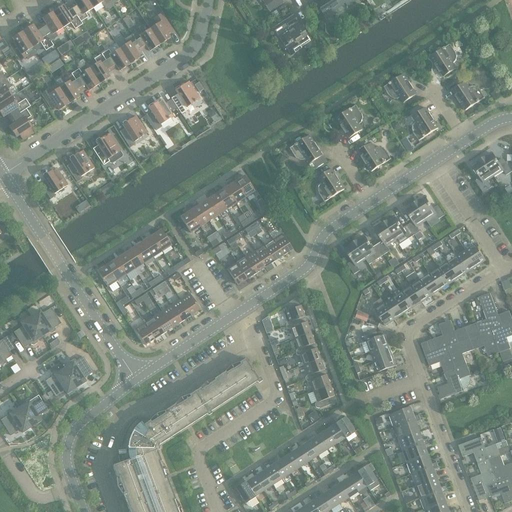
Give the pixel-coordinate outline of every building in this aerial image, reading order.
[(85,13),(93,8),(87,0),(73,0),(76,5),(71,8),(81,22),(88,17),(85,13)] [(87,0),(93,8),(96,12),(103,7),(106,11),(113,7),(112,5),(109,0),(87,0)] [(264,0),(267,4),(265,5),(269,12),(283,3),(280,0),(264,0)] [(347,6),(353,2),(351,0),(318,0),(315,2),(326,19),(335,13),(333,10),(345,2),(347,6)] [(71,23),(75,29),(82,24),(81,22),(71,8),(67,11),(63,5),(53,12),(63,28),(71,23)] [(63,28),(53,12),(42,19),(46,25),(41,28),(51,42),(58,37),(55,33),(63,28)] [(171,29),(161,14),(154,18),(157,24),(150,29),(160,45),(170,38),(166,32),(171,29)] [(273,29),(284,44),(291,55),(302,48),(298,42),(307,36),(300,25),(292,30),(290,27),(298,22),(293,15),(279,24),(273,29)] [(22,32),(33,48),(40,43),(46,51),(53,46),(51,42),(41,28),(36,31),(33,25),(22,32)] [(132,35),(141,49),(146,46),(150,52),(160,45),(150,29),(142,34),(139,30),(132,35)] [(16,44),(11,47),(20,61),(28,57),(25,53),(33,48),(22,32),(12,38),(16,44)] [(119,49),(130,65),(140,58),(136,52),(141,49),(132,35),(125,40),(127,44),(119,49)] [(80,37),(73,42),(77,48),(84,43),(80,37)] [(70,41),(63,45),(68,52),(74,48),(70,41)] [(430,57),(436,65),(435,65),(439,72),(440,72),(443,77),(457,69),(453,63),(454,63),(455,62),(456,61),(456,59),(457,58),(457,56),(456,55),(456,53),(450,45),(430,57)] [(102,55),(106,60),(111,69),(116,65),(119,71),(130,65),(119,49),(112,54),(109,50),(102,55)] [(55,50),(46,56),(51,63),(60,57),(55,50)] [(111,69),(106,60),(102,55),(94,59),(97,63),(89,68),(100,84),(110,77),(106,72),(111,69)] [(60,60),(54,63),(58,69),(64,65),(60,60)] [(42,61),(26,72),(30,78),(46,68),(42,61)] [(72,74),(81,88),(85,85),(89,91),(100,84),(89,68),(87,64),(72,74)] [(59,88),(69,104),(80,97),(76,91),(81,88),(72,74),(64,79),(67,83),(59,88)] [(404,103),(417,95),(413,89),(414,89),(409,82),(409,83),(404,75),(384,87),(390,96),(391,98),(392,98),(394,99),(397,99),(399,98),(400,98),(404,103)] [(6,79),(0,83),(0,104),(12,97),(7,89),(11,87),(6,79)] [(182,114),(188,110),(187,108),(200,99),(189,82),(175,91),(178,94),(171,98),(182,114)] [(465,111),(485,98),(479,90),(478,88),(477,88),(475,87),(474,87),(472,87),(469,87),(469,88),(465,82),(452,91),(456,96),(455,97),(460,104),(460,103),(465,111)] [(195,85),(199,92),(203,90),(199,83),(195,85)] [(69,104),(59,88),(51,93),(49,89),(41,94),(50,108),(55,105),(59,111),(69,104)] [(500,90),(493,94),(496,100),(504,96),(500,90)] [(12,97),(0,104),(0,112),(3,117),(9,114),(12,118),(26,109),(29,107),(25,100),(22,102),(20,101),(16,95),(12,97)] [(161,125),(173,117),(162,99),(149,108),(151,112),(146,115),(156,131),(162,127),(161,125)] [(362,114),(356,106),(337,118),(342,126),(341,127),(346,133),(350,138),(363,130),(359,124),(360,124),(361,123),(362,122),(363,120),(363,119),(363,117),(363,116),(362,114)] [(419,141),(438,128),(433,121),(434,120),(429,113),(429,114),(425,108),(412,117),(416,122),(415,123),(414,124),(412,127),(412,130),(413,132),(419,141)] [(26,109),(12,118),(15,123),(9,127),(16,138),(19,135),(23,140),(33,133),(30,128),(32,127),(27,119),(31,117),(26,109)] [(212,110),(207,113),(210,118),(215,115),(212,110)] [(134,142),(147,134),(136,116),(122,125),(125,129),(120,132),(130,148),(135,144),(134,142)] [(110,163),(112,163),(122,157),(122,155),(120,151),(109,134),(96,142),(98,146),(93,149),(103,165),(109,162),(110,163)] [(310,164),(323,156),(319,150),(320,150),(315,143),(315,144),(310,136),(290,149),(296,157),(297,159),(298,159),(300,160),(301,160),(303,160),(306,159),(310,164)] [(371,172),(391,159),(385,151),(384,149),(383,149),(381,148),(378,148),(375,148),(375,149),(371,143),(358,152),(362,157),(361,158),(366,165),(366,164),(371,172)] [(410,144),(404,148),(408,153),(413,150),(410,144)] [(81,177),(94,168),(83,151),(69,160),(72,163),(67,166),(77,182),(82,179),(81,177)] [(482,159),(494,177),(503,171),(506,176),(511,172),(505,162),(500,165),(492,153),(482,159)] [(494,177),(482,159),(472,166),(480,178),(475,181),(483,193),(492,187),(488,181),(494,177)] [(40,184),(50,200),(56,196),(55,194),(67,185),(56,168),(43,177),(45,180),(40,184)] [(325,202),(345,189),(339,182),(340,181),(336,174),(335,175),(332,169),(318,178),(322,183),(321,184),(320,185),(319,186),(319,188),(318,188),(318,191),(319,193),(325,202)] [(235,182),(245,198),(254,192),(244,176),(235,182)] [(111,182),(106,186),(109,191),(115,187),(111,182)] [(245,198),(235,182),(226,188),(236,204),(245,198)] [(217,194),(227,210),(236,204),(226,188),(217,194)] [(208,200),(218,215),(227,210),(217,194),(208,200)] [(415,203),(426,221),(436,215),(439,219),(444,216),(438,206),(433,209),(425,197),(415,203)] [(199,206),(209,221),(218,215),(208,200),(199,206)] [(86,201),(81,205),(84,210),(90,206),(86,201)] [(408,225),(414,235),(420,232),(417,227),(426,221),(415,203),(405,210),(413,222),(408,225)] [(190,211),(200,227),(209,221),(199,206),(190,211)] [(200,227),(190,211),(180,218),(190,233),(200,227)] [(246,219),(249,224),(255,220),(252,216),(246,219)] [(385,223),(396,240),(405,234),(409,239),(414,235),(408,225),(403,229),(395,216),(385,223)] [(241,223),(243,228),(249,224),(246,219),(241,223)] [(250,226),(253,230),(259,226),(256,222),(250,226)] [(378,245),(384,255),(390,251),(387,246),(396,240),(385,223),(375,229),(383,242),(378,245)] [(228,231),(231,235),(237,232),(234,227),(228,231)] [(152,236),(162,252),(171,246),(161,230),(152,236)] [(232,238),(235,242),(241,238),(238,234),(232,238)] [(273,240),(283,256),(292,250),(282,234),(273,240)] [(143,242),(153,258),(162,252),(152,236),(143,242)] [(355,242),(366,260),(375,254),(378,259),(384,255),(378,245),(373,248),(365,236),(355,242)] [(210,243),(213,247),(219,243),(216,239),(210,243)] [(283,256),(273,240),(264,246),(274,262),(283,256)] [(153,258),(143,242),(134,248),(144,264),(153,258)] [(366,260),(355,242),(345,249),(353,261),(347,265),(354,275),(360,271),(357,266),(366,260)] [(466,251),(476,267),(486,261),(475,245),(466,251)] [(265,268),(274,262),(264,246),(254,252),(265,268)] [(135,270),(144,264),(134,248),(125,254),(135,270)] [(195,253),(197,257),(203,253),(201,249),(195,253)] [(467,273),(476,267),(466,251),(457,257),(467,273)] [(256,273),(265,268),(254,252),(245,258),(256,273)] [(126,275),(135,270),(125,254),(115,260),(126,275)] [(396,257),(390,260),(394,267),(400,264),(396,257)] [(448,263),(458,279),(467,273),(457,257),(448,263)] [(182,262),(185,266),(190,262),(188,258),(182,262)] [(236,264),(247,279),(256,273),(245,258),(236,264)] [(106,266),(117,281),(126,275),(115,260),(106,266)] [(439,268),(449,285),(458,279),(448,263),(439,268)] [(247,279),(236,264),(227,270),(237,285),(247,279)] [(117,281),(106,266),(97,272),(107,287),(117,281)] [(166,272),(169,276),(175,272),(172,268),(166,272)] [(430,274),(440,290),(449,285),(439,268),(430,274)] [(415,272),(406,278),(411,285),(419,279),(415,272)] [(172,277),(175,281),(181,277),(178,273),(172,277)] [(420,280),(431,296),(440,290),(430,274),(420,280)] [(154,279),(157,284),(163,280),(160,276),(154,279)] [(157,284),(154,279),(148,283),(151,288),(157,284)] [(411,286),(422,302),(431,296),(420,280),(411,286)] [(511,292),(508,280),(502,282),(508,299),(511,297),(511,292)] [(161,290),(158,286),(152,290),(155,294),(161,290)] [(402,292),(413,308),(422,302),(411,286),(402,292)] [(136,291),(139,295),(144,292),(142,287),(136,291)] [(139,295),(136,291),(130,295),(133,299),(139,295)] [(393,298),(404,314),(413,308),(402,292),(393,298)] [(480,335),(491,331),(502,327),(498,315),(490,293),(478,298),(487,320),(476,324),(480,335)] [(180,300),(191,316),(200,310),(190,294),(180,300)] [(119,310),(124,307),(123,305),(130,301),(126,297),(116,304),(119,310)] [(143,302),(140,297),(134,301),(137,306),(143,302)] [(288,329),(290,329),(298,326),(296,320),(304,317),(300,306),(297,298),(285,306),(287,311),(284,312),(288,323),(286,324),(286,325),(286,327),(287,328),(288,329)] [(384,304),(395,320),(404,314),(393,298),(384,304)] [(385,326),(395,320),(384,304),(381,299),(374,304),(373,308),(375,310),(385,326)] [(171,306),(182,322),(191,316),(180,300),(171,306)] [(162,312),(173,328),(182,322),(171,306),(162,312)] [(31,317),(43,336),(48,332),(49,333),(52,334),(55,332),(55,329),(55,328),(61,324),(51,308),(44,313),(45,314),(43,316),(39,310),(34,314),(34,315),(31,317)] [(358,311),(355,318),(361,320),(363,313),(358,311)] [(491,331),(499,353),(511,349),(507,338),(511,335),(511,318),(509,311),(498,315),(502,327),(491,331)] [(153,318),(163,333),(173,328),(162,312),(153,318)] [(43,336),(31,317),(27,320),(26,319),(21,322),(24,328),(22,329),(21,328),(14,332),(24,348),(30,344),(31,345),(34,345),(37,343),(37,341),(37,340),(43,336)] [(298,326),(290,329),(294,339),(310,333),(304,317),(296,320),(298,326)] [(144,324),(154,339),(163,333),(153,318),(144,324)] [(443,336),(432,340),(436,351),(447,347),(458,343),(454,332),(450,321),(439,325),(443,336)] [(154,339),(144,324),(135,330),(145,345),(154,339)] [(465,328),(473,350),(484,346),(488,357),(499,353),(491,331),(480,335),(476,324),(465,328)] [(447,347),(455,369),(467,365),(463,354),(473,350),(465,328),(454,332),(458,343),(447,347)] [(375,329),(362,333),(365,341),(378,336),(375,329)] [(354,352),(352,347),(354,346),(352,339),(354,338),(352,332),(348,334),(345,341),(348,348),(350,353),(354,352)] [(294,339),(297,349),(305,346),(308,352),(316,349),(310,333),(294,339)] [(366,341),(370,352),(388,345),(384,335),(366,341)] [(77,337),(72,340),(77,347),(81,344),(77,337)] [(0,365),(2,366),(6,364),(6,361),(5,360),(12,356),(2,340),(0,341),(0,365)] [(436,351),(432,340),(421,344),(429,367),(440,363),(444,373),(455,369),(447,347),(436,351)] [(388,345),(370,352),(374,362),(392,355),(388,345)] [(300,355),(304,366),(320,359),(316,349),(308,352),(305,346),(297,349),(296,350),(295,352),(295,353),(296,355),(298,356),(300,355)] [(392,355),(374,362),(378,373),(396,366),(392,355)] [(64,369),(76,388),(79,385),(81,386),(86,383),(82,377),(85,375),(86,377),(93,372),(83,357),(76,361),(76,360),(73,359),(70,362),(69,364),(70,365),(64,369)] [(181,511),(180,507),(176,500),(175,500),(167,477),(166,468),(162,461),(161,462),(157,451),(159,450),(160,447),(157,443),(255,379),(258,384),(262,381),(260,377),(258,378),(245,359),(239,363),(239,362),(231,365),(225,371),(225,372),(214,379),(206,382),(200,388),(144,425),(138,417),(136,419),(133,421),(131,423),(129,426),(127,429),(125,432),(124,435),(123,438),(122,441),(121,445),(121,448),(118,448),(118,452),(118,456),(119,460),(120,463),(113,466),(117,478),(116,478),(117,487),(122,494),(123,493),(129,511),(181,511)] [(320,359),(304,366),(307,376),(306,377),(305,378),(305,380),(306,381),(308,382),(310,382),(318,379),(315,373),(324,370),(320,359)] [(467,365),(455,369),(444,373),(448,384),(437,388),(441,399),(464,391),(460,380),(471,376),(467,365)] [(76,388),(64,369),(58,373),(57,372),(55,371),(52,373),(51,376),(52,377),(45,381),(55,397),(63,392),(61,391),(64,389),(68,395),(72,391),(73,390),(76,388)] [(318,379),(310,382),(313,392),(330,386),(324,370),(315,373),(318,379)] [(330,386),(313,392),(317,402),(316,403),(315,405),(315,406),(316,408),(318,408),(319,408),(320,409),(336,403),(330,386)] [(19,408),(31,427),(35,424),(36,425),(41,422),(38,416),(40,414),(41,416),(48,412),(38,396),(32,400),(31,399),(28,398),(25,401),(25,403),(25,404),(19,408)] [(394,427),(420,418),(418,414),(414,415),(411,407),(390,415),(394,427)] [(31,427),(19,408),(14,412),(13,411),(10,410),(7,412),(6,415),(7,416),(1,420),(11,436),(18,431),(17,430),(19,428),(23,434),(28,430),(28,429),(31,427)] [(301,408),(295,410),(298,418),(304,416),(301,408)] [(335,423),(345,439),(355,433),(345,417),(335,423)] [(420,418),(394,427),(399,439),(420,431),(417,423),(421,422),(420,418)] [(327,430),(336,444),(345,438),(345,439),(335,423),(335,424),(336,424),(327,430)] [(336,444),(327,430),(318,436),(327,450),(336,444)] [(420,431),(399,439),(403,451),(429,441),(427,437),(423,439),(420,431)] [(474,453),(478,464),(489,460),(500,456),(498,450),(507,447),(505,441),(506,441),(503,434),(497,437),(499,443),(485,449),(481,438),(459,446),(463,457),(474,453)] [(309,442),(318,456),(327,450),(318,436),(309,442)] [(429,441),(403,451),(408,463),(429,455),(426,447),(430,445),(429,441)] [(318,456),(309,442),(300,447),(309,462),(318,456)] [(300,468),(309,462),(300,447),(290,453),(300,468)] [(291,473),(300,468),(290,453),(281,459),(291,473)] [(412,475),(438,465),(436,461),(432,463),(429,455),(408,463),(412,475)] [(489,460),(497,482),(508,478),(511,488),(511,463),(504,466),(500,456),(489,460)] [(272,465),(282,479),(291,473),(281,459),(272,465)] [(486,486),(497,482),(489,460),(478,464),(482,475),(471,479),(479,501),(490,497),(486,486)] [(263,471),(273,485),(282,479),(272,465),(263,471)] [(367,487),(370,491),(379,485),(367,465),(357,472),(367,487)] [(438,465),(412,475),(416,487),(438,479),(435,471),(439,469),(438,465)] [(254,477),(264,491),(273,485),(263,471),(254,477)] [(348,478),(358,492),(367,487),(357,472),(348,478)] [(264,491),(254,477),(245,483),(245,482),(258,503),(259,503),(255,497),(264,491)] [(339,484),(349,498),(358,492),(348,478),(339,484)] [(486,486),(490,497),(501,493),(505,504),(511,501),(511,488),(508,478),(497,482),(486,486)] [(438,479),(416,487),(421,498),(446,489),(445,485),(440,487),(438,479)] [(237,497),(240,495),(245,504),(246,505),(248,506),(249,507),(251,508),(258,503),(245,482),(235,488),(237,490),(234,492),(237,497)] [(330,490),(340,504),(349,498),(339,484),(330,490)] [(446,489),(421,498),(425,510),(446,502),(443,495),(448,493),(446,489)] [(340,504),(330,490),(321,496),(330,510),(340,504)] [(312,501),(319,511),(326,511),(330,510),(321,496),(312,501)] [(303,507),(306,511),(319,511),(312,501),(303,507)] [(446,502),(425,510),(425,511),(454,511),(454,509),(449,510),(446,502)]
